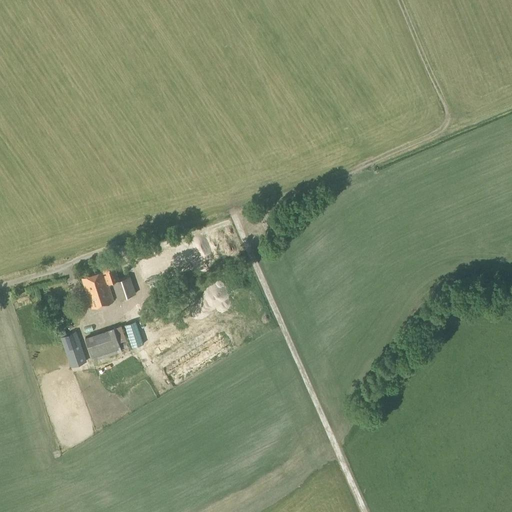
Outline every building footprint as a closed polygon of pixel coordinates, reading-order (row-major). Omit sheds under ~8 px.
[(216,231),(189,237),(194,256),(221,249),(216,231)] [(156,251),(137,255),(138,263),(158,260),(156,251)] [(118,280),(111,259),(100,263),(103,271),(81,278),(91,308),(113,301),(108,285),(113,283),(118,300),(135,294),(129,276),(118,280)] [(208,309),(145,344),(153,358),(216,323),(208,309)] [(93,361),(121,351),(118,342),(126,340),(121,326),(85,338),(93,361)] [(71,367),(86,361),(76,332),(61,338),(71,367)] [(214,337),(165,363),(173,380),(231,350),(224,337),(217,341),(214,337)] [(109,386),(143,370),(135,354),(101,370),(109,386)]
